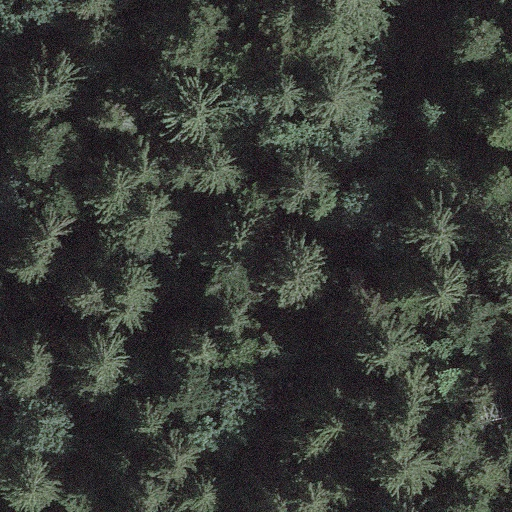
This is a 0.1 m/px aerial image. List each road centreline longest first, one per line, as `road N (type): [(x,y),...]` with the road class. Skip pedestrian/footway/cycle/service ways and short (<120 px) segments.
road 1 (track): [(436,0),(237,511)]
road 2 (track): [(0,302),(11,161),(8,0)]
